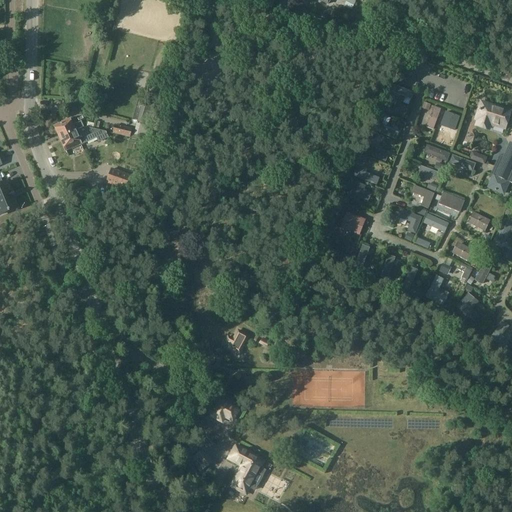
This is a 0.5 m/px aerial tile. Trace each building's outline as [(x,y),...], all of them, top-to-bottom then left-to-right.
[(351,0),(346,0),(344,7),(351,11),(355,2),(351,0)] [(98,24),(98,25),(111,28),(113,20),(100,17),(98,24)] [(104,84),(101,86),(101,89),(102,92),(105,92),(107,93),(110,91),(110,87),(108,85),(106,84),(104,84)] [(409,100),(412,93),(395,86),(392,93),(396,94),(396,96),(399,98),(400,96),(409,100)] [(143,100),(137,124),(152,128),(158,106),(143,100)] [(228,106),(217,102),(213,115),(224,118),(228,106)] [(475,119),(478,120),(476,126),(489,130),(491,124),(504,129),(509,113),(481,103),(475,119)] [(430,116),(426,128),(434,130),(441,109),(434,106),(434,108),(431,107),(428,115),(430,116)] [(459,118),(446,113),(441,127),(454,132),(459,118)] [(80,121),(72,125),(69,120),(53,127),(59,139),(75,132),(83,128),(80,121)] [(132,130),(130,138),(138,140),(139,138),(149,140),(152,128),(137,124),(135,131),(132,130)] [(115,126),(113,134),(130,138),(132,130),(131,130),(115,126)] [(59,139),(58,139),(64,153),(73,149),(73,150),(80,147),(79,146),(80,145),(80,146),(97,139),(96,139),(97,138),(93,130),(85,128),(83,128),(75,132),(59,139)] [(105,132),(93,130),(97,138),(96,139),(97,139),(98,143),(108,138),(105,132)] [(504,158),(495,177),(508,183),(511,184),(511,146),(509,145),(504,158)] [(426,146),(424,153),(423,154),(436,159),(435,161),(441,163),(442,161),(447,163),(450,155),(426,146)] [(478,155),(476,162),(484,165),(486,158),(478,155)] [(451,168),(446,166),(443,173),(449,175),(451,168)] [(365,173),(366,171),(361,169),(360,171),(356,170),(353,177),(376,186),(379,179),(365,173)] [(129,176),(111,170),(106,184),(124,191),(129,176)] [(493,176),(488,188),(503,194),(508,183),(495,177),(493,176)] [(352,182),(346,196),(358,202),(360,199),(361,199),(364,190),(365,187),(352,182)] [(0,215),(17,208),(13,198),(14,198),(12,192),(11,193),(7,183),(2,184),(0,185),(0,215)] [(434,195),(415,187),(412,194),(424,199),(421,208),(428,211),(434,195)] [(464,202),(444,194),(439,207),(459,215),(464,202)] [(421,218),(403,211),(400,218),(411,222),(407,232),(415,234),(421,218)] [(365,221),(347,213),(340,227),(358,235),(365,221)] [(489,222),(472,214),(467,225),(484,233),(489,222)] [(427,215),(423,224),(444,233),(448,225),(427,215)] [(414,236),(407,233),(404,239),(410,243),(414,236)] [(506,254),(511,240),(511,237),(501,233),(494,249),(506,254)] [(420,247),(423,241),(417,239),(415,244),(420,247)] [(457,241),(452,252),(469,260),(474,250),(457,241)] [(358,254),(358,265),(367,266),(368,254),(358,254)] [(436,277),(425,298),(442,307),(447,298),(435,292),(442,279),(436,277)] [(473,297),(468,293),(456,308),(474,322),(478,317),(465,306),(473,297)] [(503,322),(490,338),(504,351),(509,345),(500,338),(509,327),(503,322)] [(227,336),(225,341),(230,344),(228,348),(239,354),(249,337),(238,331),(234,337),(233,339),(227,336)] [(220,399),(210,417),(221,423),(224,417),(228,419),(234,407),(231,405),(220,399)] [(235,444),(226,460),(240,468),(233,481),(229,487),(247,496),(250,492),(250,491),(251,490),(254,492),(264,472),(261,470),(266,461),(235,444)] [(202,450),(192,459),(191,459),(201,472),(212,464),(202,450)] [(189,463),(184,468),(191,477),(197,473),(192,467),(189,463)] [(261,498),(267,488),(261,485),(256,495),(261,498)]
